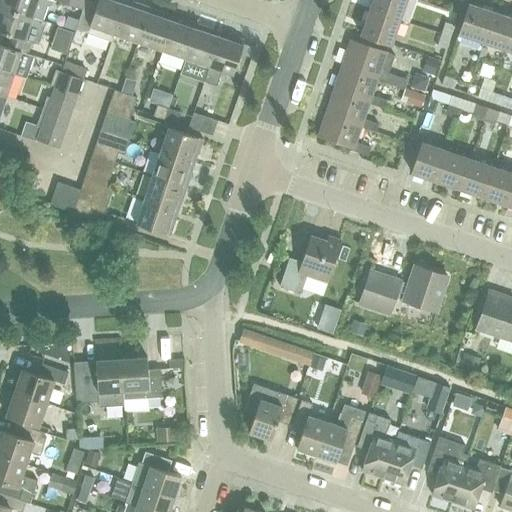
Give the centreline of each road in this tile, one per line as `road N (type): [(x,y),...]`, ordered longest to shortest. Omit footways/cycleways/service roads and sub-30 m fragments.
road 1 (residential): [(511,257),(254,172)]
road 2 (residential): [(0,309),(211,299)]
road 3 (residential): [(211,299),(230,463)]
road 4 (residential): [(254,172),(306,24)]
road 5 (residential): [(230,463),(371,511)]
road 6 (residential): [(254,172),(211,299)]
